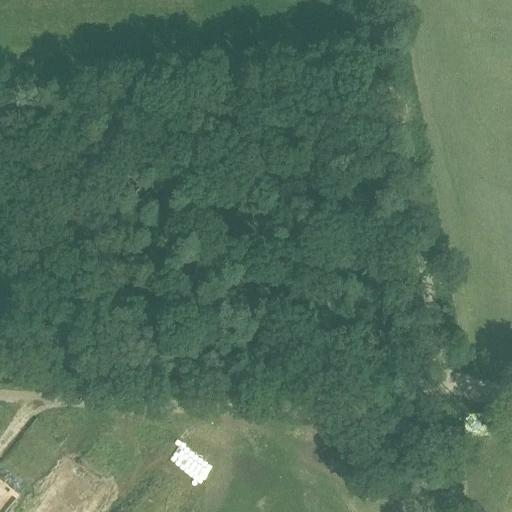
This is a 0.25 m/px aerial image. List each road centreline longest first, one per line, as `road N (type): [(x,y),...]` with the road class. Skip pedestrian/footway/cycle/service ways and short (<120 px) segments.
road 1 (track): [(445,390),(102,374),(0,382)]
road 2 (track): [(445,390),(376,0)]
road 3 (track): [(445,511),(445,390)]
